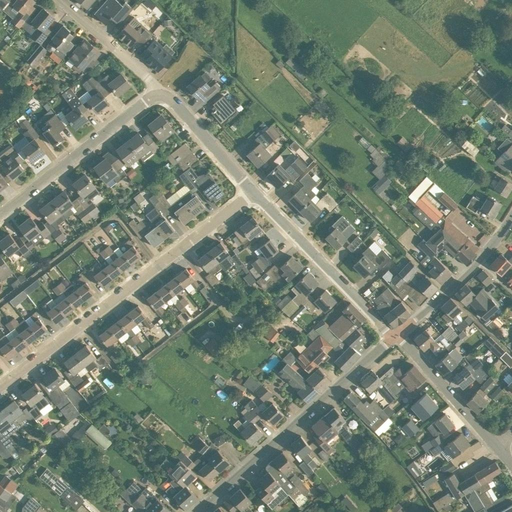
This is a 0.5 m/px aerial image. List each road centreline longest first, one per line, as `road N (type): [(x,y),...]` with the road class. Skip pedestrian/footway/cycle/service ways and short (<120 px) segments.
road 1 (residential): [(0,392),(255,193)]
road 2 (unclassified): [(199,511),(395,336)]
road 3 (residential): [(0,212),(161,93)]
road 4 (residential): [(395,336),(255,193)]
road 5 (tertiary): [(395,336),(511,219)]
road 6 (tertiary): [(497,448),(395,336)]
road 7 (residential): [(161,93),(58,0)]
road 8 (residential): [(255,193),(161,93)]
